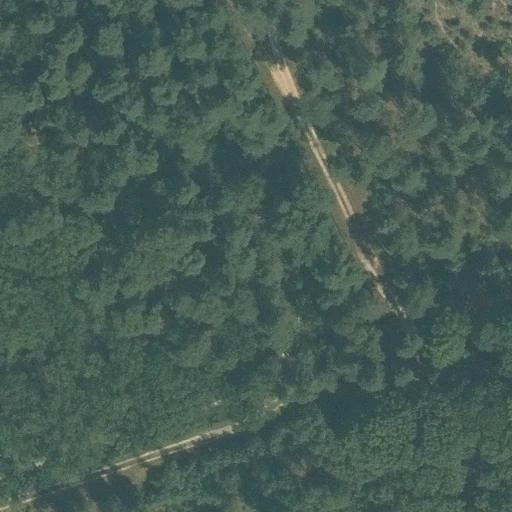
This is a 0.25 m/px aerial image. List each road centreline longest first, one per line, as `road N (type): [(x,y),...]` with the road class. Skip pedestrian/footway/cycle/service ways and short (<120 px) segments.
road 1 (track): [(315,357),(157,0)]
road 2 (track): [(270,43),(428,375)]
road 3 (track): [(323,377),(214,439),(13,511)]
road 4 (track): [(272,380),(0,477)]
road 5 (track): [(428,511),(323,377)]
road 6 (track): [(428,375),(497,511)]
